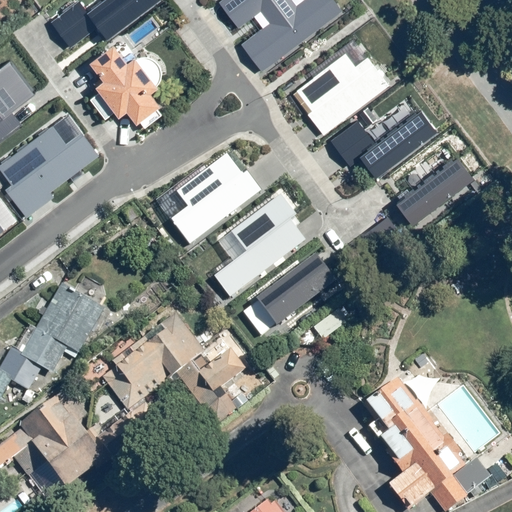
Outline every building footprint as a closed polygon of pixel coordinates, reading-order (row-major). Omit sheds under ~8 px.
[(83,8),(76,0),(73,0),(49,18),(69,46),(97,26),(106,38),(156,0),(94,0),(83,8)] [(218,0),(218,1),(237,27),(260,10),(269,22),(240,43),(260,70),(341,10),(333,0),(218,0)] [(123,110),(135,123),(138,121),(144,129),(163,113),(155,104),(160,100),(150,88),(154,84),(155,83),(157,81),(159,78),(160,75),(160,72),(160,69),(160,66),(158,63),(157,61),(155,59),(152,57),(150,55),(147,54),(144,54),(141,54),(138,54),(135,55),(132,57),(128,61),(112,41),(90,59),(68,77),(81,93),(92,84),(97,90),(86,99),(103,120),(114,111),(117,115),(123,110)] [(355,66),(344,52),(291,93),(323,135),(388,84),(367,56),(355,66)] [(0,119),(12,110),(15,114),(40,96),(9,53),(0,59),(0,119)] [(329,139),(339,153),(348,165),(360,157),(374,176),(436,131),(417,106),(371,139),(357,119),(329,139)] [(3,188),(25,217),(53,195),(49,191),(99,153),(67,111),(27,142),(0,162),(0,169),(10,182),(3,188)] [(405,178),(409,184),(391,198),(412,224),(472,177),(452,151),(448,154),(443,148),(405,178)] [(301,208),(285,185),(215,237),(231,260),(212,274),(229,297),(307,240),(289,217),(301,208)] [(0,231),(17,219),(0,195),(0,231)] [(333,282),(312,254),(310,251),(249,297),(252,301),(240,310),(260,337),(333,282)] [(19,354),(42,368),(52,374),(64,353),(74,358),(103,309),(60,284),(51,300),(43,295),(33,312),(41,316),(19,354)] [(204,351),(176,315),(98,375),(123,408),(126,412),(130,408),(144,397),(174,373),(198,404),(215,426),(238,408),(221,386),(247,366),(224,337),(205,352),(204,351)] [(42,368),(19,354),(7,347),(0,359),(0,397),(10,381),(28,392),(42,368)] [(433,420),(396,375),(364,403),(376,418),(367,425),(404,470),(388,484),(409,509),(430,491),(447,511),(448,511),(491,477),(440,414),(433,420)] [(111,460),(86,431),(56,394),(17,426),(18,429),(0,443),(0,469),(3,473),(34,447),(66,487),(92,465),(98,471),(111,460)] [(86,431),(111,460),(162,419),(144,397),(130,408),(126,412),(123,408),(110,418),(106,414),(86,431)] [(284,511),(272,496),(250,511),(284,511)]
